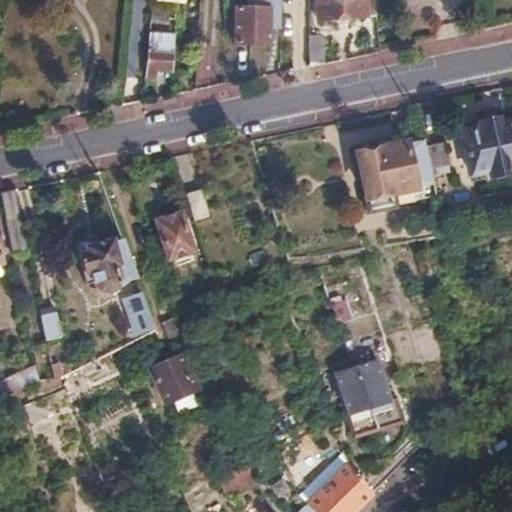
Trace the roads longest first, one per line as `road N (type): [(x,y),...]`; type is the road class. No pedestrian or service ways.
road 1 (residential): [(0,159),(511,51)]
road 2 (tertiary): [(392,511),(511,446)]
